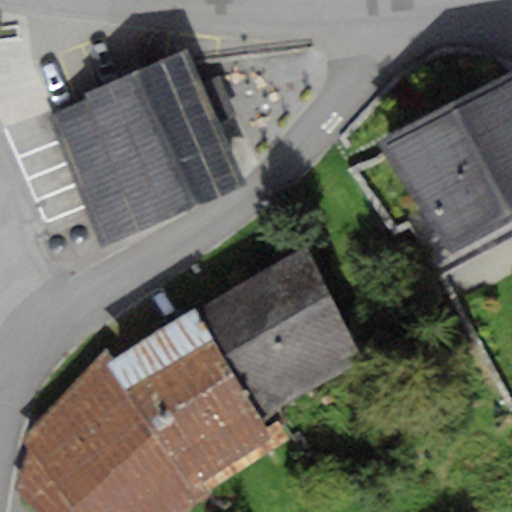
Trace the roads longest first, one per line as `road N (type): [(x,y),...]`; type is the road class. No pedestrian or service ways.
road 1 (residential): [(62,322),(260,206),(355,113),(422,20)]
road 2 (residential): [(422,20),(191,18),(57,0)]
